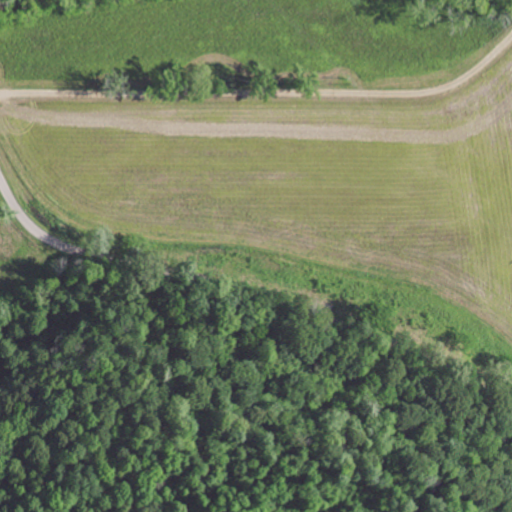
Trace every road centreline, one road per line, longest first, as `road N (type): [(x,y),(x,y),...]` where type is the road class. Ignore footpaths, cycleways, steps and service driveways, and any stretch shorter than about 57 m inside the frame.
road 1 (residential): [(511,408),(386,341),(212,282),(64,245),(20,215),(0,182)]
road 2 (residential): [(0,69),(167,99),(420,105),(511,61)]
